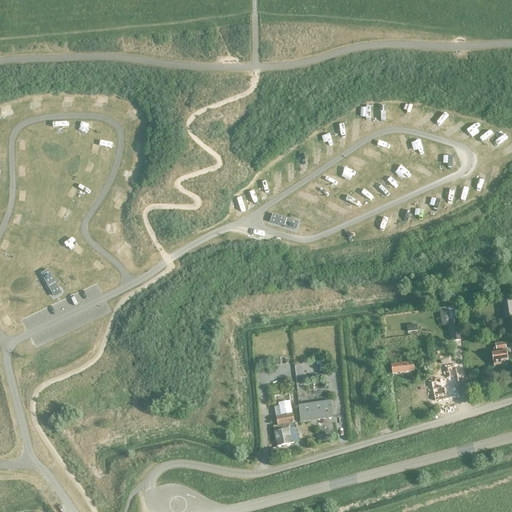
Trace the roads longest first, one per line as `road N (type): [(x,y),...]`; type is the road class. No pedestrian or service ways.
road 1 (unclassified): [(511,400),(260,474),(166,466),(147,487),(161,502)]
road 2 (unclassified): [(224,511),(511,437)]
